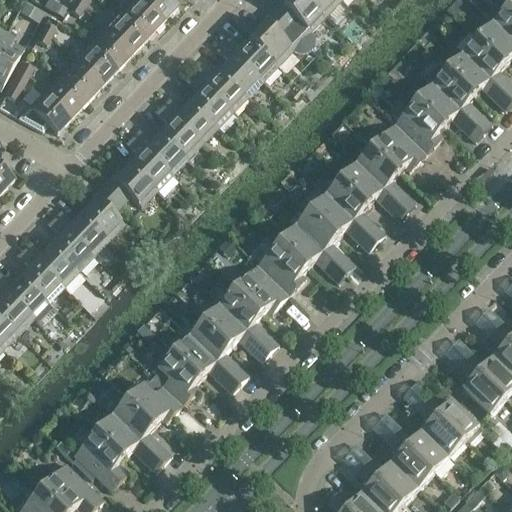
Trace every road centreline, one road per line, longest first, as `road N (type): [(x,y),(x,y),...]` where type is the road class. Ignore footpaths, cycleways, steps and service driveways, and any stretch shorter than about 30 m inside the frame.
road 1 (residential): [(511,139),(153,511)]
road 2 (secondary): [(511,185),(199,511)]
road 3 (secondary): [(232,511),(511,220)]
road 4 (residential): [(511,268),(316,473),(311,511)]
road 5 (residential): [(65,174),(225,17)]
